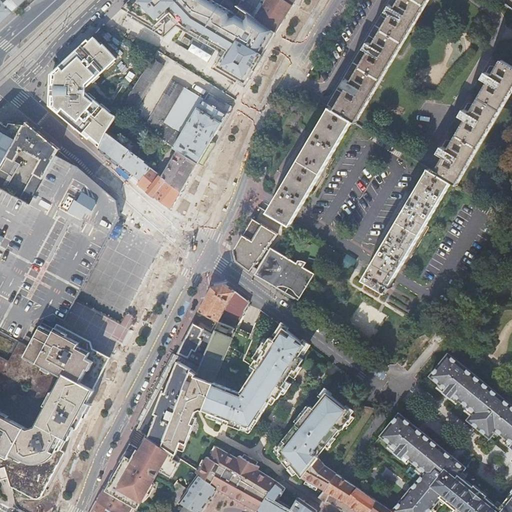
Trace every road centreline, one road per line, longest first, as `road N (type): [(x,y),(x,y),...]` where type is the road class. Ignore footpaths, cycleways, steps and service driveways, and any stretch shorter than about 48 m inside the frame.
road 1 (tertiary): [(74,511),(199,255)]
road 2 (tertiary): [(199,255),(242,144),(319,0)]
road 3 (residential): [(199,255),(20,98)]
road 4 (residential): [(377,379),(199,255)]
road 5 (residential): [(12,91),(105,0)]
